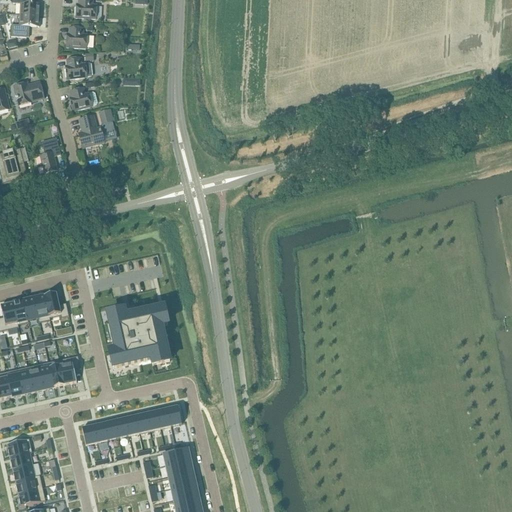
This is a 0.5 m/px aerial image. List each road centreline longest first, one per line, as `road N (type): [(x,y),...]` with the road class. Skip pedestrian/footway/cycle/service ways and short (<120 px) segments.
road 1 (track): [(245,403),(265,397),(276,381),(263,242),(271,226),(288,214),(511,160)]
road 2 (tertiary): [(247,175),(511,106)]
road 3 (tertiary): [(255,511),(206,246)]
road 4 (residential): [(218,511),(190,389),(183,382),(108,400)]
road 5 (residential): [(0,294),(79,273),(108,400)]
road 6 (residential): [(0,204),(78,184),(50,57)]
road 7 (track): [(346,150),(511,85)]
road 8 (tertiary): [(0,241),(155,200)]
